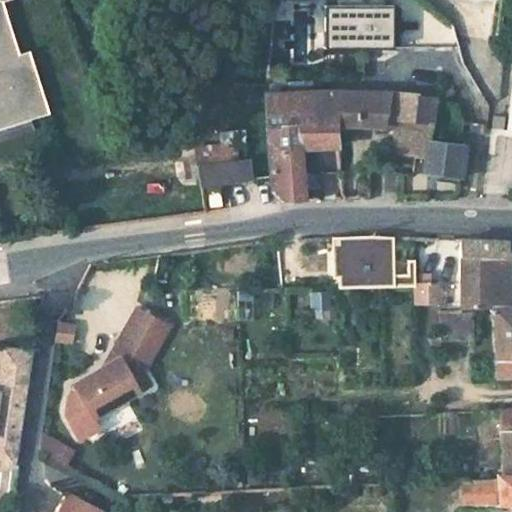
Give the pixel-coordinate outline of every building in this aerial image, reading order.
[(0,0),(0,126),(53,110),(35,51),(24,54),(6,0),(0,0)] [(315,0),(315,44),(385,44),(385,0),(315,0)] [(397,93),(435,99),(432,40),(397,39),(397,93)] [(503,135),(511,135),(511,67),(508,67),(503,135)] [(424,169),(462,176),(466,143),(431,139),(435,99),(397,93),(381,92),(355,90),(316,92),(269,93),(266,123),(268,189),(283,200),(305,200),(302,147),(322,146),(325,155),(341,154),(338,124),(396,126),(393,151),(414,154),(424,155),(424,169)] [(197,187),(247,181),(246,165),(195,172),(197,187)] [(458,268),(460,308),(489,306),(496,379),(511,378),(511,272),(509,272),(506,242),(459,239),(458,268)] [(413,303),(436,302),(435,282),(426,283),(425,244),(397,244),(398,262),(379,262),(379,284),(412,283),(413,303)] [(144,370),(168,321),(130,303),(102,359),(65,376),(70,389),(64,392),(57,407),(72,440),(98,428),(91,414),(151,386),(144,370)] [(438,341),(470,340),(468,313),(436,314),(438,341)] [(0,361),(0,393),(25,397),(32,354),(2,349),(0,361)] [(0,438),(18,442),(25,397),(0,393),(0,438)] [(511,511),(511,409),(497,411),(500,473),(494,473),(495,478),(496,510),(496,511),(511,511)] [(0,465),(14,467),(18,442),(0,438),(0,465)] [(98,511),(99,511),(62,493),(52,511),(98,511)]
